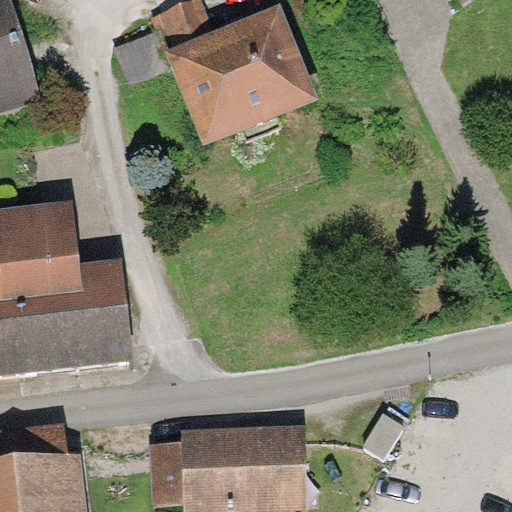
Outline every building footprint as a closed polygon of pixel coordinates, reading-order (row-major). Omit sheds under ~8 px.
[(8,0),(0,0),(0,114),(40,102),(8,0)] [(158,33),(167,54),(219,33),(205,0),(199,0),(153,20),(158,33)] [(219,33),(167,54),(174,69),(205,148),(317,103),(279,9),(219,33)] [(167,54),(158,33),(116,51),(132,88),(174,69),(167,54)] [(0,213),(0,376),(132,362),(121,264),(80,268),(73,206),(0,213)] [(405,428),(386,414),(364,444),(383,458),(405,428)] [(0,511),(88,511),(83,461),(68,462),(65,428),(0,435),(0,511)] [(307,511),(305,429),(187,431),(187,444),(187,508),(187,511),(307,511)] [(155,508),(187,508),(187,444),(156,444),(155,508)]
